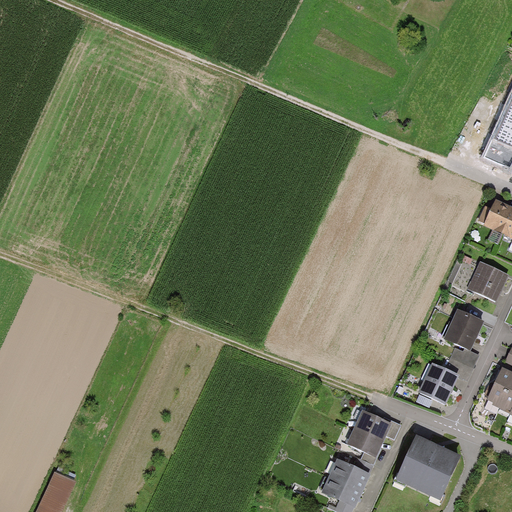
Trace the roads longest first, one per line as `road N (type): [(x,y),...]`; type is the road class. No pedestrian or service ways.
road 1 (track): [(486,178),(56,0)]
road 2 (track): [(374,401),(0,258)]
road 3 (residential): [(511,296),(455,429)]
